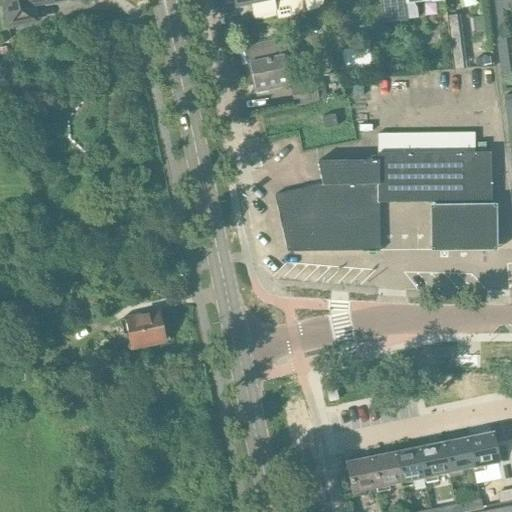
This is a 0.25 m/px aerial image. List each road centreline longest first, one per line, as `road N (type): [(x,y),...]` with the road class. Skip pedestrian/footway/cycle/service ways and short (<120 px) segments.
road 1 (tertiary): [(236,345),(164,0)]
road 2 (residential): [(236,345),(390,320),(511,316)]
road 3 (residential): [(338,444),(511,408)]
road 4 (tertiary): [(271,511),(236,345)]
road 5 (residential): [(232,151),(201,0)]
